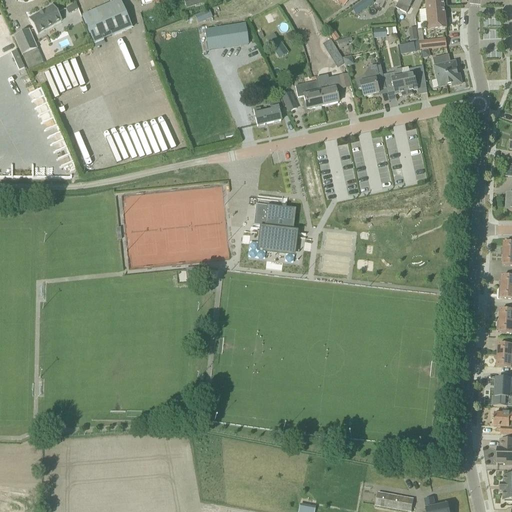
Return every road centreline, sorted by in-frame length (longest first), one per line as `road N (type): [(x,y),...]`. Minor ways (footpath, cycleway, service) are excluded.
road 1 (residential): [(172,168),(480,104)]
road 2 (residential): [(480,511),(470,465),(475,228)]
road 3 (unclassified): [(0,185),(64,187),(172,168)]
road 4 (residential): [(475,228),(480,104)]
